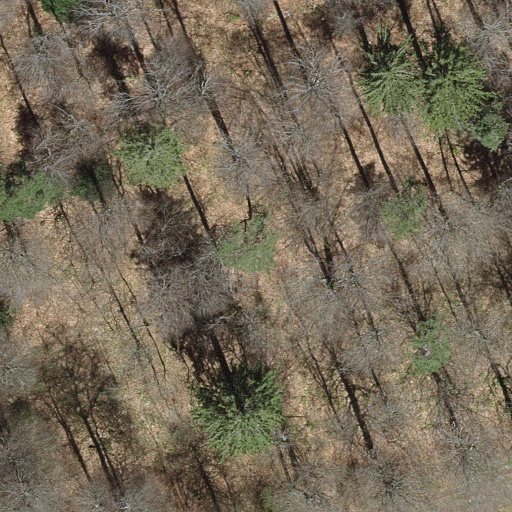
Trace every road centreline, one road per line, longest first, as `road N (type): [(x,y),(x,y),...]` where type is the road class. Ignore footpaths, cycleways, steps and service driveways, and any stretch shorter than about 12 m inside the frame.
road 1 (track): [(296,0),(497,175),(511,178)]
road 2 (track): [(383,511),(511,443)]
